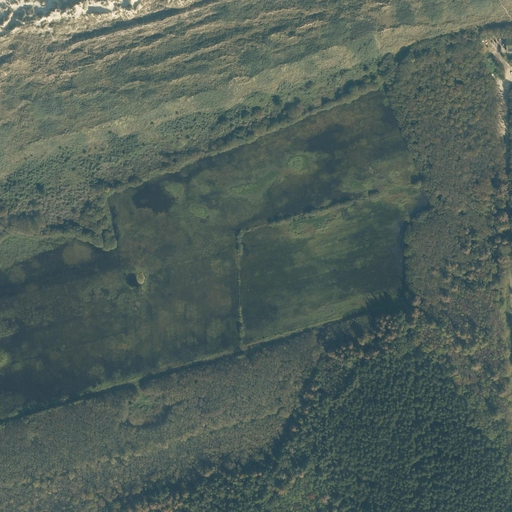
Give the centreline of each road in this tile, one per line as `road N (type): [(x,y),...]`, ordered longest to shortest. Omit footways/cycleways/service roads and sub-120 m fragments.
road 1 (track): [(411,344),(398,300),(0,419)]
road 2 (track): [(511,471),(444,358),(411,344)]
road 3 (track): [(414,376),(361,511)]
road 4 (unknown): [(419,511),(414,376)]
